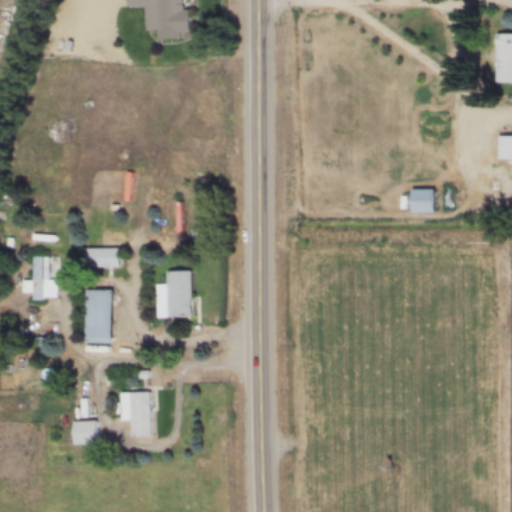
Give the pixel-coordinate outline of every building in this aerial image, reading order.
[(146,7),(147,32),(158,31),(159,40),(183,40),(182,33),(192,33),(191,10),(185,10),(185,0),(128,0),(129,7),(146,7)] [(497,84),(511,84),(511,34),(497,34),(497,84)] [(309,55),(298,55),(298,71),(309,71),(309,55)] [(511,137),(499,137),(499,161),(511,161),(511,137)] [(415,214),(452,214),(452,190),(415,190),(415,214)] [(122,248),(89,248),(89,267),(122,267),(122,248)] [(58,299),(58,279),(50,279),(49,256),(33,257),(34,281),(23,281),(23,293),(33,293),(33,300),(58,299)] [(168,271),(169,284),(158,284),(158,318),(193,317),(193,271),(168,271)] [(114,290),(87,290),(87,344),(114,344),(114,290)] [(153,437),(153,393),(122,393),(122,420),(133,420),(133,437),(153,437)] [(100,445),(100,421),(76,421),(76,445),(100,445)]
